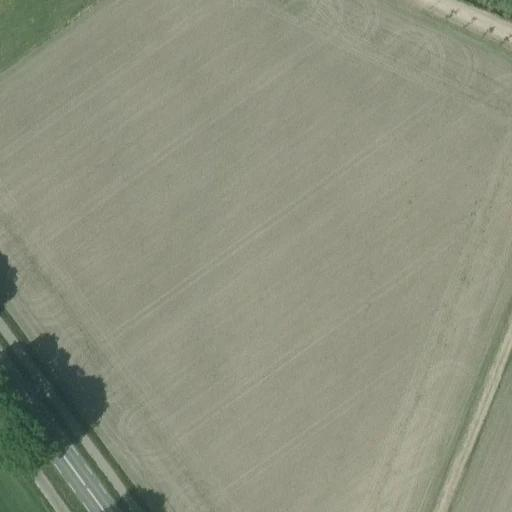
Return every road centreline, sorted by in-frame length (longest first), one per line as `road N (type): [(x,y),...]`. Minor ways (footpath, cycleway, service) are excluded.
road 1 (track): [(438,511),(511,328)]
road 2 (primary): [(106,511),(0,367)]
